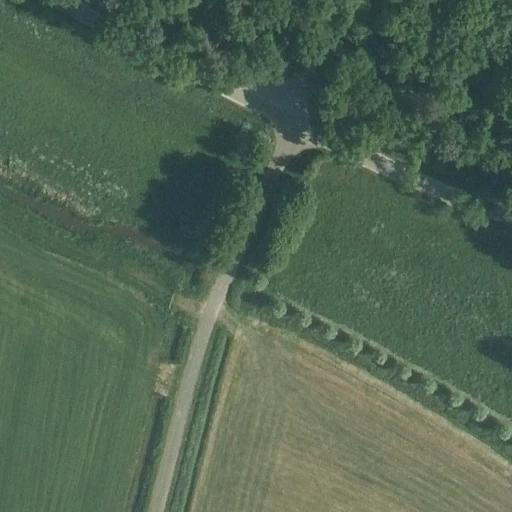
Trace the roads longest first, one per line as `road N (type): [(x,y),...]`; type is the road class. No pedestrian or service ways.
road 1 (track): [(157,511),(225,277),(294,123)]
road 2 (unclassified): [(294,123),(68,0)]
road 3 (unclassified): [(511,213),(294,123)]
road 4 (unclassified): [(294,123),(358,0)]
